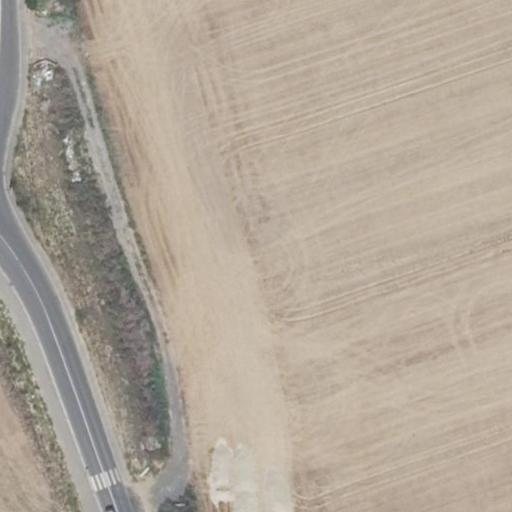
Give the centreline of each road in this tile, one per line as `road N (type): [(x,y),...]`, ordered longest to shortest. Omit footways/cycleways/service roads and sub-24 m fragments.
road 1 (tertiary): [(0,228),(46,307),(117,511)]
road 2 (tertiary): [(0,129),(10,67),(4,0)]
